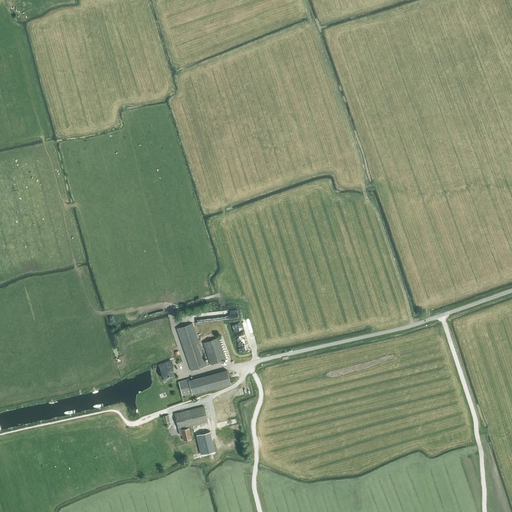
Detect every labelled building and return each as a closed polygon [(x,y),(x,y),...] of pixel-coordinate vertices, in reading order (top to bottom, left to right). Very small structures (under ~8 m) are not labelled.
[(191,371),(207,366),(192,323),(177,328),(191,371)] [(226,359),(218,337),(203,343),(211,364),(226,359)] [(171,361),(159,365),(161,371),(163,370),(164,375),(163,375),(164,377),(167,375),(168,376),(169,379),(175,377),(172,367),(173,366),(171,361)] [(213,388),(209,375),(190,381),(189,379),(179,382),(182,395),(193,392),(193,394),(213,388)] [(174,413),(179,430),(180,434),(181,434),(182,434),(184,440),(191,438),(189,427),(186,428),(185,427),(208,422),(204,406),(174,413)] [(221,432),(221,434),(220,435),(220,437),(221,438),(221,439),(222,440),(223,441),(225,442),(226,443),(228,443),(230,443),(231,442),(233,440),(235,439),(235,437),(235,435),(235,433),(234,432),(233,431),(232,430),(230,429),(228,429),(226,429),(225,429),(223,430),(222,431),(221,432)] [(200,433),(196,434),(201,454),(215,450),(214,447),(210,431),(200,433)]
